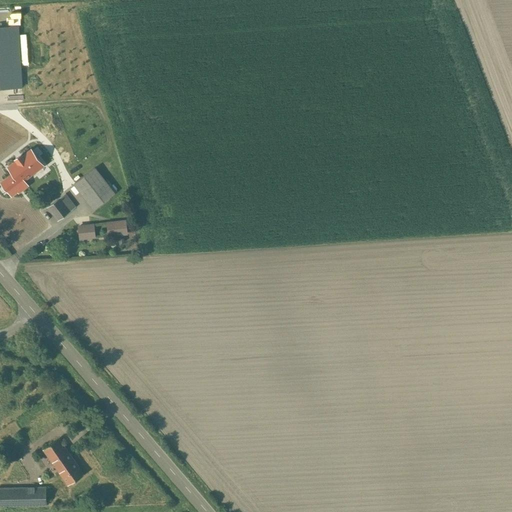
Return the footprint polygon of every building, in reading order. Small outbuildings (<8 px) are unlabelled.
[(18,26),(0,27),(0,87),(0,88),(21,87),(18,26)] [(121,191),(100,166),(79,183),(100,209),(121,191)] [(82,206),(69,190),(51,205),(63,221),(82,206)] [(47,224),(33,206),(20,216),(34,234),(47,224)] [(131,231),(130,218),(112,219),(114,233),(131,231)] [(101,236),(100,221),(79,222),(80,237),(101,236)] [(82,473),(58,437),(43,447),(67,483),(82,473)] [(0,505),(48,504),(47,484),(0,485),(0,505)]
